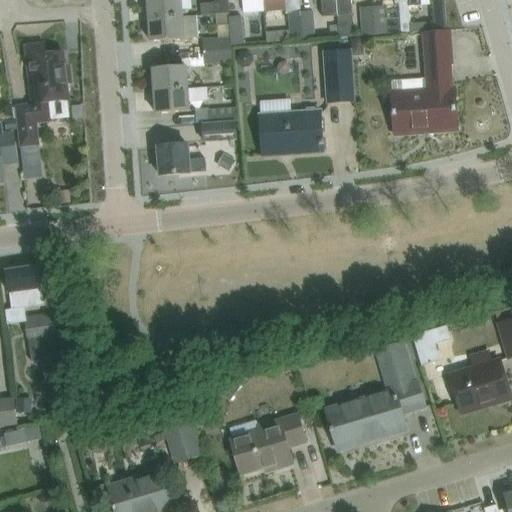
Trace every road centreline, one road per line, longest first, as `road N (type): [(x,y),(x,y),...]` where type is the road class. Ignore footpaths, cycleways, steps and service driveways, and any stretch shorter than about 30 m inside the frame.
road 1 (unclassified): [(119,223),(451,182),(511,161)]
road 2 (residential): [(101,13),(119,223)]
road 3 (residential): [(373,494),(511,451)]
